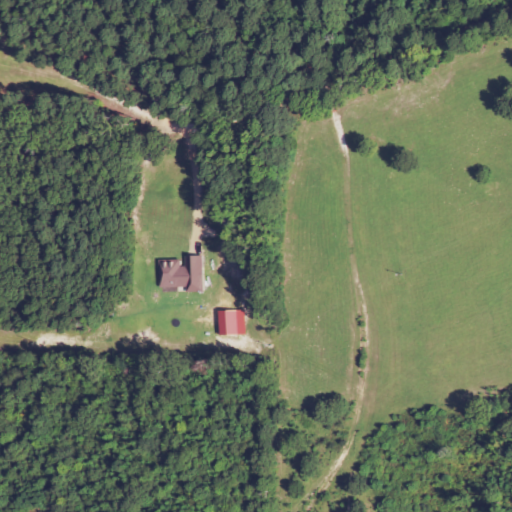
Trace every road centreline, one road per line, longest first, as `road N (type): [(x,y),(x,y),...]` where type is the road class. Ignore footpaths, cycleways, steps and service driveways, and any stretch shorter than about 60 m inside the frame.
road 1 (residential): [(306,511),(353,423),(367,337),(336,119),(315,84)]
road 2 (residential): [(188,165),(182,135),(132,94),(0,67)]
road 3 (residential): [(0,226),(188,165)]
